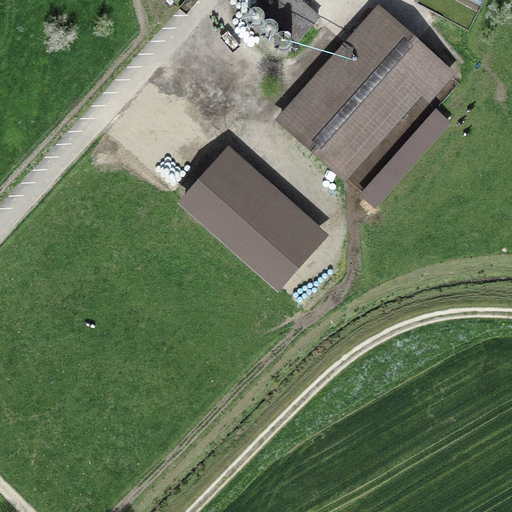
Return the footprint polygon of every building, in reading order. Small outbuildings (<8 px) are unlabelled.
[(444,64),(379,5),(278,116),(343,175),(444,64)] [(257,24),(259,24),(262,22),(263,20),(264,17),(264,14),(264,12),(262,9),(260,8),(257,7),(254,7),(251,8),(249,10),(247,13),(247,16),(248,19),(249,21),(251,23),(254,24),(257,24)] [(270,36),(273,35),(275,34),(277,32),(278,29),(278,26),(277,24),(275,21),(273,20),(270,19),(267,19),(264,20),(262,22),(261,25),(260,28),(261,31),(263,33),(265,35),(267,36),(270,36)] [(285,49),(288,48),(290,46),(292,44),(293,41),(293,39),(292,36),(290,34),(288,32),(285,31),(282,31),(280,33),(277,35),(276,37),(276,40),(276,43),(278,46),(280,48),(283,48),(285,49)] [(435,111),(362,194),(376,206),(449,123),(435,111)] [(229,152),(184,202),(278,287),(323,237),(229,152)]
